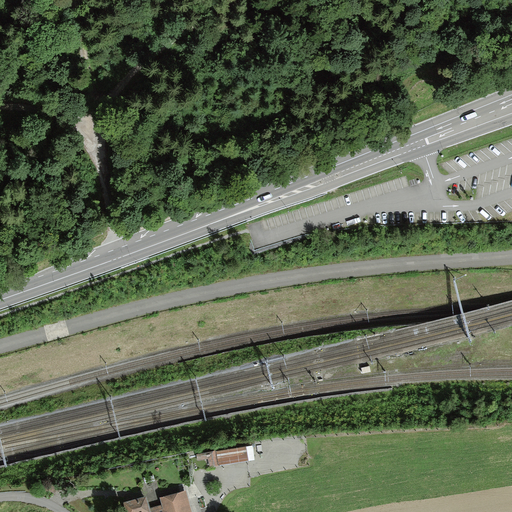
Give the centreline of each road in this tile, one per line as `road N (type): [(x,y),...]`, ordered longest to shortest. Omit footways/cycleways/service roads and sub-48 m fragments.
road 1 (secondary): [(0,296),(511,105)]
road 2 (unclassified): [(511,258),(287,275),(181,295),(0,346)]
road 3 (track): [(247,0),(148,58),(93,127),(42,108),(0,107)]
road 4 (track): [(119,254),(73,0)]
